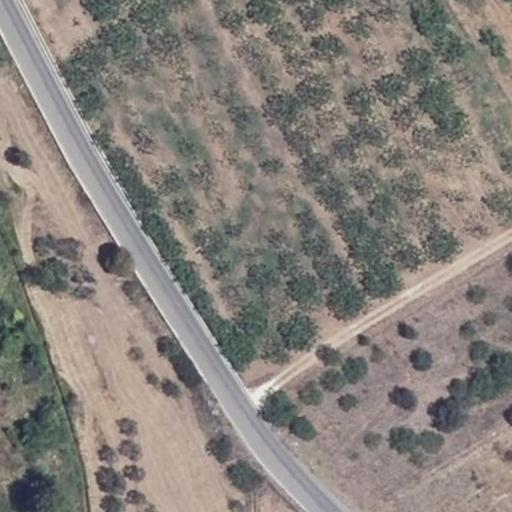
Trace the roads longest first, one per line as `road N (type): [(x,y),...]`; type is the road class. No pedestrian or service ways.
road 1 (tertiary): [(0,2),(193,345),(332,511)]
road 2 (track): [(511,238),(236,399)]
